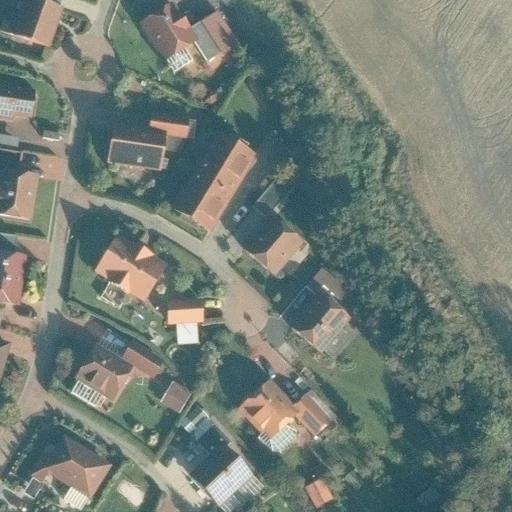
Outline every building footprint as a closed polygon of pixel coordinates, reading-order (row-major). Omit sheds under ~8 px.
[(12,6),(2,34),(50,49),(65,0),(30,0),(27,11),(12,6)] [(177,2),(139,24),(162,64),(196,44),(207,63),(221,55),(203,24),(193,30),(177,2)] [(22,42),(19,51),(44,59),(47,50),(22,42)] [(0,149),(21,151),(23,136),(25,119),(34,120),(36,103),(0,98),(0,149)] [(151,114),(149,130),(115,127),(112,165),(164,170),(167,139),(189,141),(191,118),(151,114)] [(253,154),(214,133),(172,208),(211,230),(253,154)] [(39,168),(0,164),(0,219),(35,222),(39,168)] [(250,208),(265,219),(288,190),(273,179),(250,208)] [(304,245),(275,220),(247,254),(276,278),(304,245)] [(168,263),(116,234),(92,276),(145,305),(168,263)] [(17,238),(0,236),(0,252),(14,254),(17,238)] [(0,304),(20,307),(25,255),(14,254),(0,252),(0,304)] [(349,315),(321,292),(291,327),(319,351),(349,315)] [(205,302),(166,303),(167,327),(177,327),(199,326),(206,326),(205,302)] [(199,326),(177,327),(178,347),(200,346),(199,326)] [(388,350),(366,341),(356,364),(379,373),(388,350)] [(122,362),(97,348),(71,395),(101,412),(107,401),(115,405),(134,370),(153,381),(165,360),(133,342),(122,362)] [(0,390),(12,346),(0,343),(0,390)] [(293,408),(269,381),(240,408),(263,434),(258,439),(276,458),(300,437),(290,425),(296,419),(316,442),(343,418),(316,388),(293,408)] [(193,396),(171,384),(160,405),(182,417),(193,396)] [(268,489),(199,412),(189,421),(202,435),(196,440),(208,454),(187,473),(207,495),(221,510),(234,498),(245,510),(268,489)] [(83,511),(112,465),(65,437),(43,475),(71,491),(63,504),(76,511),(83,511)] [(366,486),(353,473),(342,484),(355,497),(366,486)] [(322,480),(305,491),(317,511),(335,501),(322,480)] [(43,488),(34,482),(26,495),(35,501),(43,488)]
